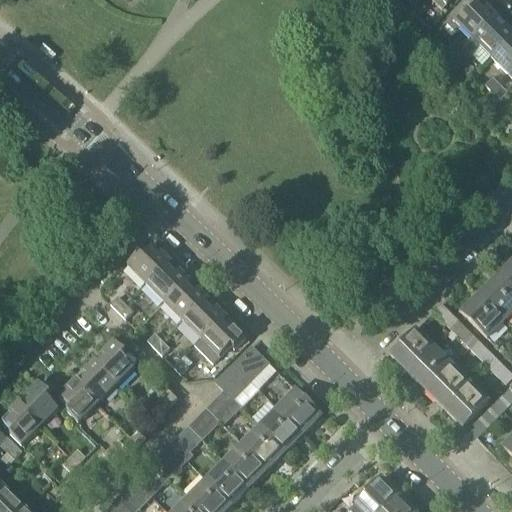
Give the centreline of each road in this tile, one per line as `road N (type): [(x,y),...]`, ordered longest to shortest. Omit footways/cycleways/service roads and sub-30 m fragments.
road 1 (residential): [(339,381),(511,203)]
road 2 (residential): [(339,381),(164,212)]
road 3 (residential): [(142,464),(190,417),(191,400),(85,295)]
road 4 (residential): [(164,212),(0,64)]
road 5 (residential): [(471,511),(382,423)]
road 6 (residential): [(293,511),(382,423)]
